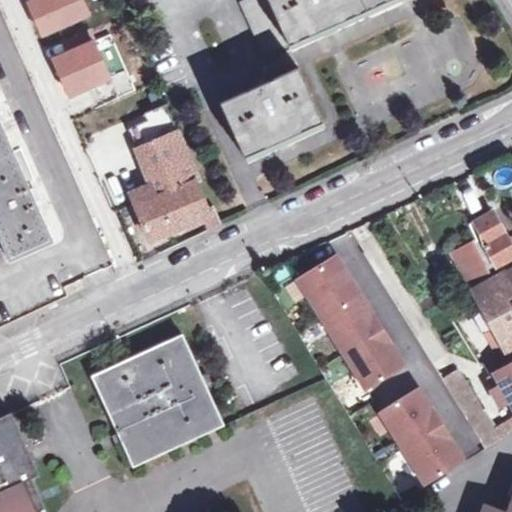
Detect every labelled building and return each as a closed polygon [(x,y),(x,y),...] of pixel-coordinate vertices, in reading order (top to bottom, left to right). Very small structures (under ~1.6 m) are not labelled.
[(241,0),(265,53),(385,0),(241,0)] [(303,65),(224,100),(248,153),(326,117),(303,65)] [(152,237),(200,217),(210,213),(206,206),(195,179),(197,178),(176,131),(175,131),(153,80),(138,87),(153,122),(130,131),(150,181),(132,190),(152,237)] [(39,246),(55,239),(38,200),(39,200),(33,185),(31,186),(0,116),(0,112),(1,112),(0,109),(0,233),(2,239),(11,258),(39,246)] [(80,174),(95,208),(112,201),(105,186),(101,188),(92,168),(80,174)] [(214,202),(206,206),(210,213),(200,217),(205,229),(224,224),(214,202)] [(511,244),(493,210),(476,220),(496,264),(511,254),(511,244)] [(473,287),(504,345),(511,341),(511,264),(496,274),(480,235),(453,250),(471,282),(478,278),(481,283),(473,287)] [(336,255),(298,280),(320,315),(359,291),(336,255)] [(359,291),(320,315),(344,352),(382,328),(359,291)] [(382,328),(344,352),(367,389),(405,365),(382,328)] [(226,419),(187,332),(96,373),(136,459),(226,419)] [(458,369),(443,377),(484,443),(511,426),(511,357),(501,364),(507,376),(501,380),(497,382),(498,384),(505,398),(511,394),(511,415),(494,426),(458,369)] [(501,380),(495,370),(488,375),(495,386),(498,384),(497,382),(501,380)] [(380,411),(404,448),(442,424),(419,387),(380,411)] [(0,511),(50,511),(34,473),(41,470),(14,410),(0,416),(0,511)] [(442,424),(404,448),(429,485),(465,460),(452,440),(442,424)] [(482,511),(511,511),(511,494),(507,507),(487,499),(482,511)]
